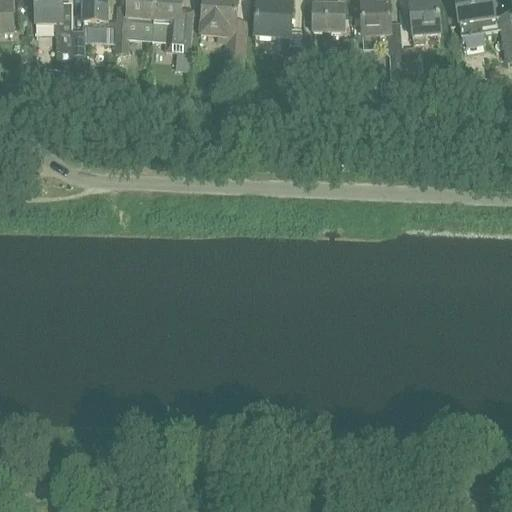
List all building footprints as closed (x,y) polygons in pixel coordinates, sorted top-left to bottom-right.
[(62,0),(36,0),(38,28),(54,28),(54,35),(56,36),(56,74),(44,73),(43,85),(72,89),(71,37),(61,37),(61,28),(63,28),(62,0)] [(109,0),(85,0),(85,27),(110,27),(109,0)] [(117,10),(114,59),(128,59),(129,44),(139,44),(141,22),(154,23),(156,0),(129,0),(128,11),(117,10)] [(156,0),(154,23),(153,46),(167,47),(167,51),(167,56),(179,57),(178,63),(178,66),(190,67),(194,15),(182,14),(182,12),(183,0),(156,0)] [(225,85),(244,86),(248,40),(236,39),(237,28),(238,28),(240,3),(205,0),(202,42),(228,44),(225,85)] [(467,0),(456,2),(459,26),(462,39),(484,36),(504,33),(508,65),(511,64),(511,16),(495,19),(492,0),(467,0)] [(0,34),(14,34),(13,2),(0,2),(0,34)] [(415,45),(426,43),(443,41),(441,34),(438,2),(410,5),(415,45)] [(259,4),(256,38),(279,39),(278,54),(284,55),(284,53),(290,53),(293,7),(259,4)] [(391,53),(392,53),(391,28),(390,6),(363,7),(363,54),(391,53)] [(346,8),(315,7),(315,33),(345,34),(346,8)] [(84,105),(85,35),(72,36),(72,105),(84,105)] [(316,65),(317,44),(303,43),(303,65),(303,66),(316,65)] [(392,53),(391,53),(391,54),(392,86),(381,87),(381,96),(381,98),(408,98),(403,52),(392,53)] [(419,95),(415,52),(405,52),(408,96),(419,95)] [(284,53),(283,79),(303,79),(303,66),(303,54),(284,53)] [(409,112),(408,102),(392,102),(393,113),(409,112)]
